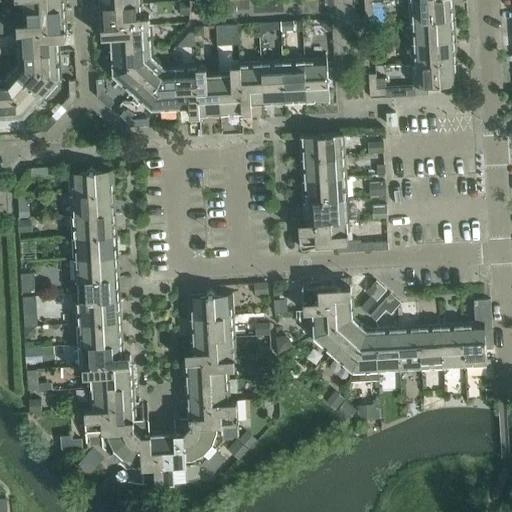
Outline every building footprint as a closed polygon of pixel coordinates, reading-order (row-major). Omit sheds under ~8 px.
[(63,0),(23,0),(24,10),(64,8),(63,0)] [(451,0),(411,0),(413,20),(453,18),(451,0)] [(189,1),(181,1),(181,14),(190,13),(189,1)] [(385,1),(372,1),(372,16),(373,22),(386,22),(385,1)] [(140,3),(100,6),(101,27),(150,24),(149,15),(141,15),(140,3)] [(17,23),(17,32),(65,29),(64,8),(24,10),(25,22),(17,23)] [(453,18),(413,20),(414,42),(454,39),(453,18)] [(293,21),(281,22),(282,30),(294,29),(293,21)] [(281,22),(259,23),(260,37),(268,29),(281,28),(281,22)] [(150,24),(101,27),(102,37),(110,36),(111,48),(151,46),(150,24)] [(230,24),(216,25),(217,44),(231,43),(230,24)] [(203,26),(194,26),(195,31),(195,35),(199,35),(204,30),(203,26)] [(65,29),(17,32),(18,54),(58,51),(58,39),(66,39),(65,29)] [(189,31),(179,43),(179,46),(195,45),(195,35),(195,31),(189,31)] [(454,39),(414,42),(415,63),(455,61),(454,39)] [(151,46),(111,48),(112,75),(151,55),(151,46)] [(58,51),(18,54),(19,63),(60,77),(58,51)] [(326,60),(305,61),(307,100),(328,99),(329,105),(330,105),(328,82),(331,79),(328,75),(327,53),(326,53),(326,60)] [(151,55),(112,75),(128,88),(155,58),(151,55)] [(155,58),(128,88),(136,95),(162,65),(155,58)] [(305,61),(283,62),(285,101),(307,100),(305,61)] [(455,61),(415,63),(416,85),(410,85),(410,86),(415,86),(428,85),(433,85),(437,88),(442,84),(462,83),(462,82),(456,83),(455,61)] [(283,62),(261,63),(264,102),(285,101),(283,62)] [(19,63),(12,70),(42,97),(60,77),(19,63)] [(261,63),(240,64),(243,112),(252,112),(252,103),(264,102),(261,63)] [(231,73),(219,73),(221,113),(243,112),(240,64),(230,64),(231,73)] [(162,65),(136,95),(151,109),(165,68),(162,65)] [(197,66),(175,67),(177,107),(190,107),(190,115),(200,115),(197,66)] [(206,66),(197,66),(200,115),(221,113),(219,73),(207,74),(206,66)] [(165,68),(151,109),(177,107),(175,67),(165,68)] [(12,70),(6,77),(25,116),(42,97),(12,70)] [(0,117),(25,116),(6,77),(0,77),(0,117)] [(428,85),(415,86),(416,95),(429,94),(428,85)] [(104,93),(98,94),(98,97),(109,107),(114,102),(104,94),(104,93)] [(76,95),(69,95),(70,96),(61,105),(66,109),(77,98),(76,95)] [(134,126),(133,119),(124,111),(119,116),(131,126),(134,126)] [(395,112),(387,113),(388,124),(396,124),(395,112)] [(44,124),(44,131),(47,131),(57,120),(52,115),(44,124)] [(302,135),(303,157),(343,155),(342,133),(348,133),(348,132),(296,135),(296,136),(302,135)] [(383,142),(368,142),(369,152),(383,152),(383,142)] [(343,155),(303,157),(305,179),(345,176),(343,155)] [(72,171),(73,193),(113,191),(112,169),(118,169),(118,168),(95,169),(91,166),(88,170),(66,171),(66,172),(72,171)] [(345,176),(305,179),(306,200),(346,198),(345,176)] [(385,181),(371,182),(372,196),(386,195),(385,181)] [(113,191),(73,193),(74,215),(114,212),(113,191)] [(28,217),(26,195),(18,196),(20,217),(28,217)] [(306,200),(307,221),(307,222),(347,219),(346,198),(306,200)] [(114,212),(74,215),(75,236),(115,234),(114,212)] [(31,219),(18,220),(19,232),(31,232),(31,219)] [(307,222),(307,221),(298,221),(300,245),(300,246),(300,247),(301,248),(302,249),(304,249),(305,249),(317,248),(317,244),(348,242),(347,219),(307,222)] [(115,234),(75,236),(76,258),(116,255),(115,234)] [(116,255),(76,258),(78,280),(118,277),(116,255)] [(33,272),(21,273),(22,292),(34,291),(33,272)] [(118,277),(78,280),(78,293),(79,301),(119,299),(118,277)] [(366,291),(371,296),(381,284),(377,280),(366,291)] [(303,311),(312,310),(312,309),(352,307),(351,285),(319,287),(319,282),(307,282),(305,283),(304,283),(303,284),(303,285),(302,286),(302,287),(303,311)] [(267,283),(255,284),(256,296),(268,295),(267,283)] [(381,284),(371,296),(376,300),(387,289),(381,284)] [(191,295),(192,317),(232,314),(231,293),(237,292),(237,291),(214,293),(211,290),(207,293),(185,295),(191,295)] [(391,293),(381,304),(386,308),(396,297),(391,293)] [(36,296),(23,296),(23,309),(36,308),(36,296)] [(371,296),(361,307),(366,311),(376,300),(371,296)] [(386,308),(386,309),(391,313),(401,302),(396,297),(386,308)] [(119,299),(79,301),(80,323),(120,321),(119,299)] [(476,323),(463,324),(465,364),(487,363),(487,369),(488,369),(487,349),(494,349),(491,299),(474,300),(476,323)] [(386,308),(381,304),(371,315),(376,320),(386,309),(386,308)] [(312,309),(312,310),(314,335),(353,317),(352,307),(312,309)] [(232,314),(192,317),(193,338),(233,336),(232,314)] [(353,317),(314,335),(333,353),(360,323),(353,317)] [(120,321),(80,323),(81,345),(121,342),(120,321)] [(269,322),(255,323),(255,335),(270,334),(269,322)] [(360,323),(333,353),(353,370),(367,329),(360,323)] [(463,324),(441,325),(443,365),(465,364),(463,324)] [(441,325),(419,327),(422,367),(443,365),(441,325)] [(35,326),(24,326),(25,338),(31,337),(36,332),(35,326)] [(419,327),(398,328),(400,368),(422,367),(419,327)] [(398,328),(376,329),(379,369),(400,368),(398,328)] [(353,370),(349,380),(349,381),(379,379),(379,369),(376,329),(367,329),(353,370)] [(185,351),(186,360),(234,357),(233,336),(193,338),(194,350),(185,351)] [(283,336),(276,337),(278,353),(292,345),(290,340),(283,336)] [(121,342),(81,345),(82,366),(131,363),(130,354),(122,354),(121,342)] [(41,347),(26,348),(26,362),(42,361),(41,347)] [(234,357),(186,360),(187,382),(227,380),(226,367),(235,367),(234,357)] [(131,363),(82,366),(83,376),(91,375),(92,387),(132,385),(131,363)] [(37,369),(27,369),(27,379),(38,379),(37,369)] [(227,380),(187,382),(188,403),(228,401),(228,400),(227,380)] [(92,387),(93,408),(93,409),(133,406),(132,385),(92,387)] [(335,388),(327,398),(337,406),(345,397),(335,388)] [(41,398),(30,399),(31,412),(42,411),(41,398)] [(338,407),(337,408),(347,416),(354,407),(344,399),(338,407)] [(228,401),(188,403),(190,425),(222,423),(223,437),(238,436),(238,438),(239,438),(237,400),(228,400),(228,401)] [(93,409),(93,408),(85,409),(87,447),(88,447),(88,445),(102,444),(102,430),(134,428),(133,406),(93,409)] [(184,431),(185,448),(186,464),(200,463),(202,463),(223,439),(223,437),(222,423),(190,425),(189,425),(184,431)] [(102,430),(102,444),(102,446),(127,467),(129,467),(143,466),(142,450),(141,433),(135,428),(134,428),(102,430)] [(150,466),(150,473),(150,482),(180,480),(179,472),(179,464),(178,448),(177,431),(148,433),(149,450),(150,466)] [(247,431),(240,439),(249,447),(256,439),(247,431)] [(238,440),(230,449),(239,457),(247,448),(238,440)] [(200,463),(186,464),(179,464),(179,472),(200,471),(200,463)] [(150,466),(143,466),(129,467),(129,475),(150,473),(150,466)] [(200,471),(179,472),(180,480),(203,479),(203,478),(201,478),(200,471)] [(150,473),(129,475),(129,482),(127,482),(127,483),(150,482),(150,473)] [(117,486),(109,495),(124,509),(132,500),(117,486)]
